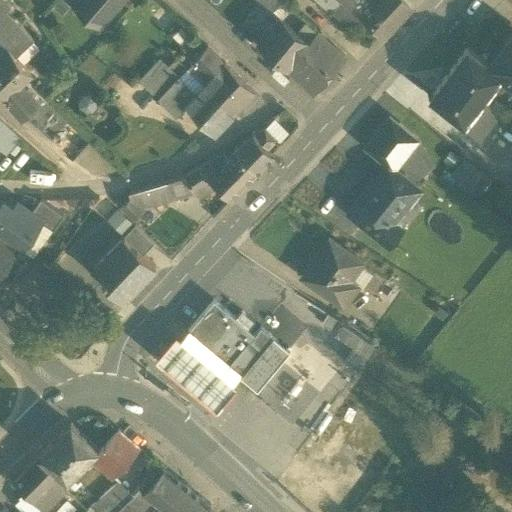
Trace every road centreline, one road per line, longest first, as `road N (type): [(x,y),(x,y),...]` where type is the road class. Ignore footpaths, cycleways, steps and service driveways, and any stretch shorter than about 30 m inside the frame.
road 1 (secondary): [(110,394),(124,343),(329,120)]
road 2 (residential): [(0,185),(128,178),(177,165),(289,89)]
road 3 (secondary): [(263,511),(133,403),(110,394)]
road 4 (secondary): [(329,120),(444,0)]
road 5 (residential): [(189,0),(289,89)]
